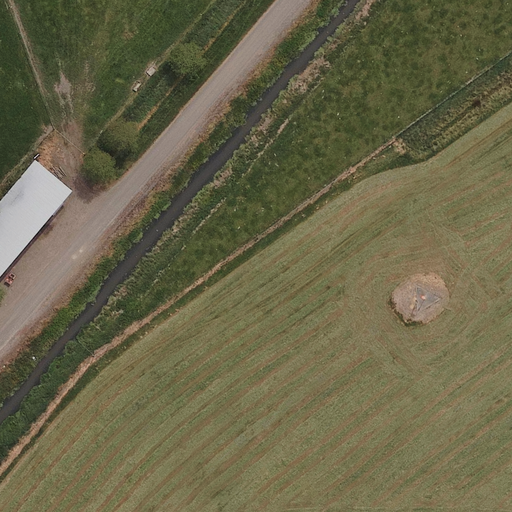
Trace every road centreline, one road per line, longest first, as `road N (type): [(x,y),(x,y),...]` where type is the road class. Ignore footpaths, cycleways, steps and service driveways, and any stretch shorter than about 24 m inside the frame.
road 1 (unclassified): [(96,226),(291,0)]
road 2 (unclassified): [(16,0),(96,226)]
road 3 (unclassified): [(0,344),(96,226)]
